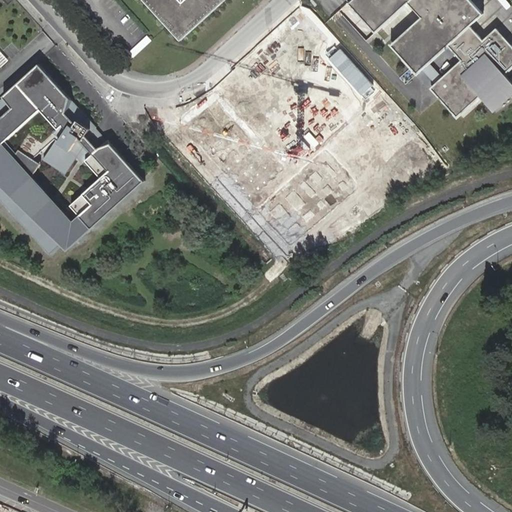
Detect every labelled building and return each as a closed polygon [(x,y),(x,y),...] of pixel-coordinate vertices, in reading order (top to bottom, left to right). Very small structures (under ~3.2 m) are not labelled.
[(142,0),(181,41),(226,0),(142,0)] [(511,0),(354,0),(351,3),(377,32),(409,3),(421,16),(391,43),(418,73),(423,69),(430,63),(449,46),(462,60),(443,77),(436,83),(431,88),(458,117),(481,96),(494,110),(511,93),(511,80),(505,73),(511,66),(511,44),(497,28),(483,41),(470,26),(484,13),(472,0),(511,0)] [(0,62),(3,66),(11,58),(0,47),(0,62)] [(443,77),(430,63),(423,69),(436,83),(443,77)] [(147,180),(41,64),(0,100),(0,197),(50,253),(61,243),(69,250),(92,230),(79,216),(74,221),(34,177),(25,167),(34,158),(56,138),(58,139),(44,159),(66,174),(79,155),(87,160),(102,177),(72,205),(93,228),(147,180)] [(43,164),(34,158),(25,167),(34,177),(43,164)] [(8,220),(23,241),(29,236),(6,206),(0,210),(8,220)]
